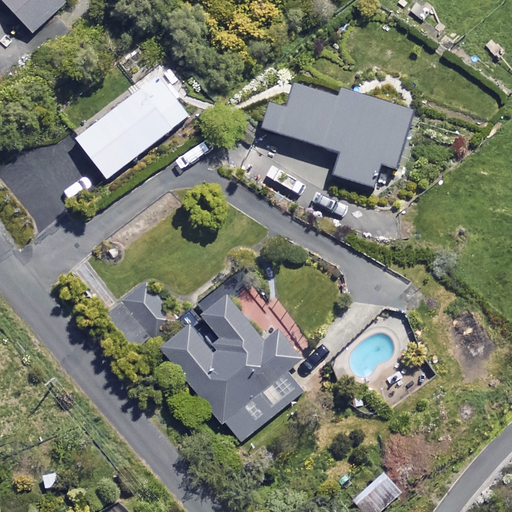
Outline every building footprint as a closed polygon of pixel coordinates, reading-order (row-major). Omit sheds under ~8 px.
[(0,0),(32,33),(67,0),(0,0)] [(188,115),(156,73),(74,137),(106,178),(188,115)] [(407,108),(290,80),(284,106),(265,102),(259,128),(338,147),(331,175),(372,184),(377,162),(393,166),(407,108)] [(207,343),(188,319),(178,327),(145,287),(124,304),(222,424),(224,422),(240,441),(302,390),(287,371),(302,358),(277,328),(264,338),(224,290),(198,311),(217,334),(207,343)] [(375,511),(403,487),(385,467),(347,501),(357,511),(375,511)]
